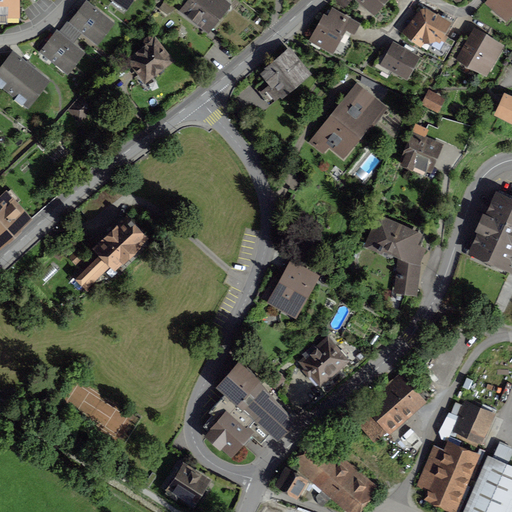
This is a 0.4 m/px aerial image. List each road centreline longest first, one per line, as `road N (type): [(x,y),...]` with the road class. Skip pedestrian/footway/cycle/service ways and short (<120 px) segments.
road 1 (residential): [(260,480),(218,467),(192,439),(197,398),(260,266),(267,233),(252,164),(197,98)]
road 2 (residential): [(511,161),(485,177),(444,277),(401,346),(281,451),(260,480)]
road 3 (tertiary): [(197,98),(0,259)]
road 4 (tertiary): [(313,0),(197,98)]
